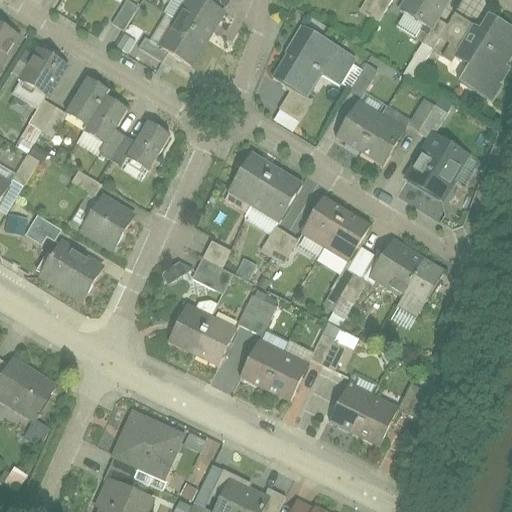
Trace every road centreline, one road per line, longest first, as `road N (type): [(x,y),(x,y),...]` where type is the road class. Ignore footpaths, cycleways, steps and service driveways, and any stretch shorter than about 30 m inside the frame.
road 1 (residential): [(216,109),(436,233),(479,220),(511,129)]
road 2 (residential): [(403,511),(105,363)]
road 3 (residential): [(105,363),(216,109)]
road 4 (residential): [(35,0),(216,109)]
road 5 (residential): [(41,511),(105,363)]
road 6 (residential): [(105,363),(0,298)]
